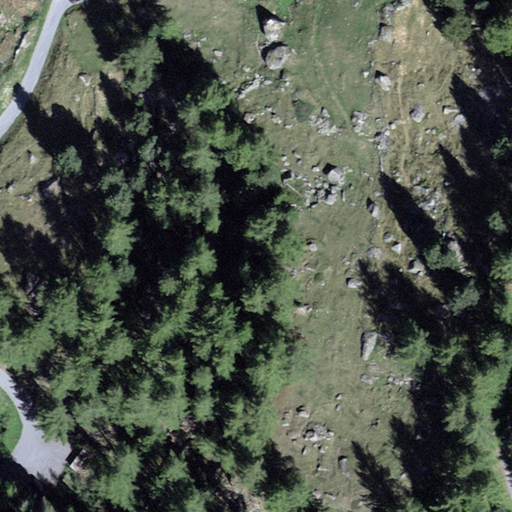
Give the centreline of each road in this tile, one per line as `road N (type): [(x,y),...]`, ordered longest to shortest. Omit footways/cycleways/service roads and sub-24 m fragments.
road 1 (track): [(0,126),(62,0)]
road 2 (track): [(0,485),(23,477),(36,433),(0,375)]
